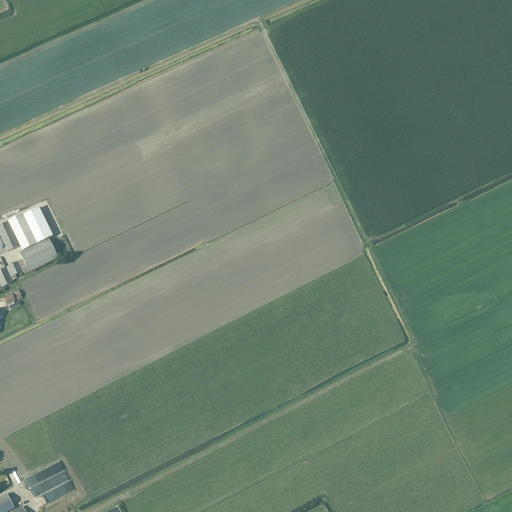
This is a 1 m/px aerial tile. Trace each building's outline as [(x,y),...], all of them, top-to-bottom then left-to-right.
[(23,216),(9,223),(23,252),(49,239),(52,237),(38,208),(23,216)] [(0,235),(7,252),(19,247),(8,222),(0,225),(0,235)] [(23,260),(18,262),(23,272),(24,275),(29,273),(58,259),(49,239),(23,252),(20,253),(23,260)] [(18,262),(6,268),(10,278),(15,276),(18,274),(23,272),(18,262)] [(6,268),(0,270),(0,285),(1,289),(13,283),(14,283),(13,281),(17,279),(15,276),(10,278),(6,268)] [(13,302),(18,300),(22,298),(18,290),(3,298),(7,305),(8,305),(13,302)] [(19,302),(14,304),(9,307),(8,307),(10,311),(20,306),(19,302)] [(46,475),(57,470),(55,465),(36,473),(38,477),(37,477),(38,479),(46,476),(46,475)] [(45,503),(67,494),(62,483),(64,482),(61,475),(24,491),(28,500),(41,494),(45,503)] [(0,511),(6,511),(14,508),(7,494),(0,497),(0,511)]
